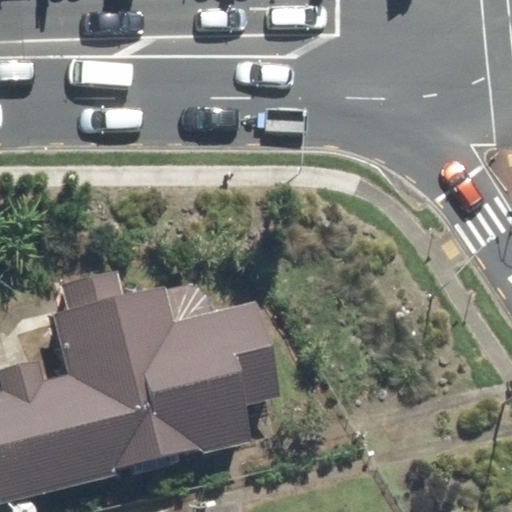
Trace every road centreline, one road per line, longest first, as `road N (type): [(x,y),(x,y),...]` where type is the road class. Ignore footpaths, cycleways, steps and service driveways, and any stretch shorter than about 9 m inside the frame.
road 1 (primary): [(0,46),(321,46)]
road 2 (primary): [(511,260),(472,203),(321,46)]
road 3 (primary): [(321,46),(511,41)]
